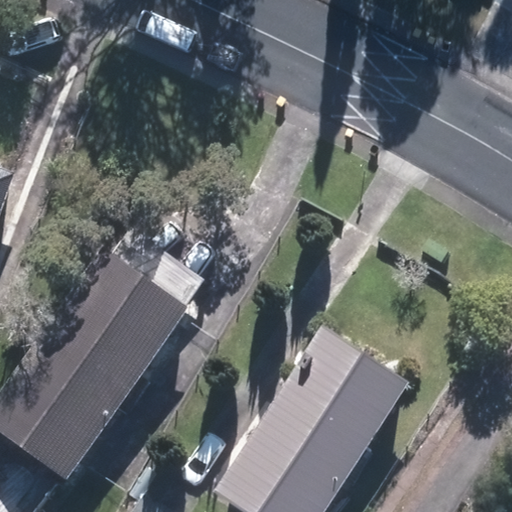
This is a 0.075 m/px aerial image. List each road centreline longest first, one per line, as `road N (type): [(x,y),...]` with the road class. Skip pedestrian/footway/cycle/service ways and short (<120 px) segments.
road 1 (tertiary): [(511,156),(386,83),(200,0)]
road 2 (unknown): [(511,392),(418,511)]
